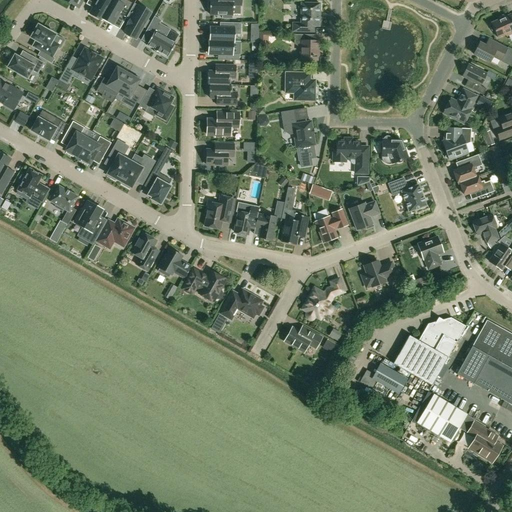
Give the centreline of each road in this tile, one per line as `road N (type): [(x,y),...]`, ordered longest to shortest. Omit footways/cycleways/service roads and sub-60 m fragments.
road 1 (residential): [(0,52),(38,3),(190,86)]
road 2 (residential): [(185,236),(0,131)]
road 3 (residential): [(420,124),(333,117),(336,0)]
road 4 (residential): [(450,217),(305,268)]
road 5 (residential): [(185,236),(190,86)]
road 6 (unclassified): [(89,511),(0,419)]
road 7 (residential): [(305,268),(185,236)]
